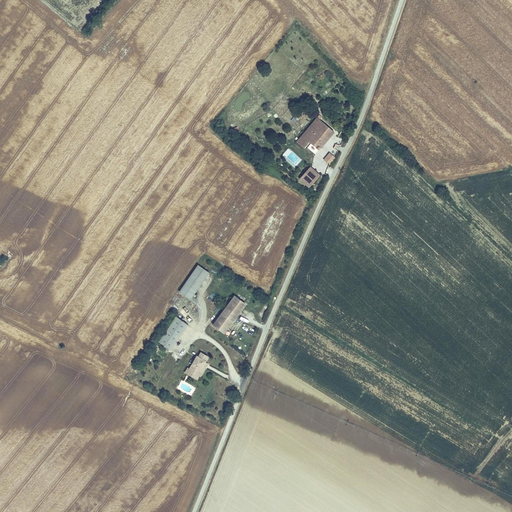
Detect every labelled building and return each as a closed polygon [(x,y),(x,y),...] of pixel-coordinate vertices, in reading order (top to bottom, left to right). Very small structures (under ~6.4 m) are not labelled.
[(318,117),(296,142),(303,148),(309,141),(319,149),(333,132),(319,120),(321,118),(318,117)] [(329,153),(323,159),(328,164),(334,157),(329,153)] [(310,167),(300,178),(309,186),(319,175),(310,167)] [(197,265),(178,291),(189,299),(208,273),(197,265)] [(230,300),(213,324),(224,332),(241,308),(230,300)] [(187,324),(176,316),(159,339),(171,348),(187,324)] [(198,355),(190,368),(200,374),(205,366),(203,364),(205,361),(208,356),(202,352),(199,355),(198,355)] [(200,374),(190,368),(189,367),(186,372),(197,379),(200,374)]
